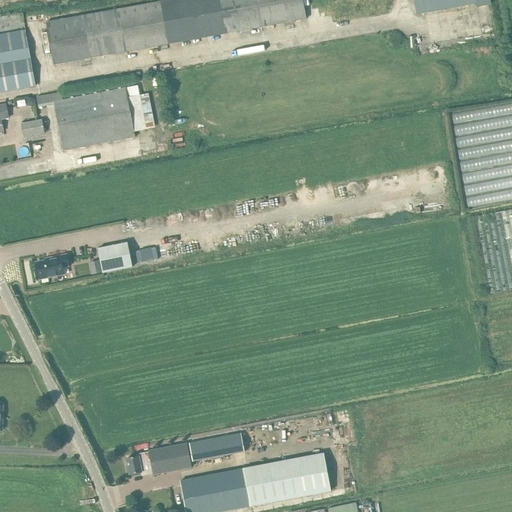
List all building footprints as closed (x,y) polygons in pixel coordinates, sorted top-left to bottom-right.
[(168,44),(306,19),(302,0),(165,0),(160,1),(46,22),(53,65),(168,44)] [(413,0),(416,14),(476,3),(476,7),(491,4),(489,0),(413,0)] [(0,92),(35,86),(25,29),(0,34),(0,92)] [(138,85),(126,88),(63,100),(61,92),(36,97),(38,107),(54,105),(63,151),(135,137),(134,131),(154,127),(148,94),(140,96),(138,85)] [(467,206),(511,199),(511,102),(452,112),(467,206)] [(5,104),(0,105),(0,131),(3,131),(0,119),(8,118),(5,104)] [(42,120),(21,124),(23,137),(44,133),(42,120)] [(511,209),(469,217),(484,295),(511,289),(511,209)] [(127,243),(97,249),(102,273),(132,267),(127,243)] [(37,264),(40,278),(62,273),(61,266),(67,265),(65,256),(55,258),(56,260),(37,264)] [(91,273),(100,273),(99,261),(90,262),(91,273)] [(192,462),(244,452),(240,434),(189,444),(192,462)] [(191,468),(188,451),(187,443),(148,450),(149,452),(137,454),(137,456),(126,459),(129,475),(141,473),(139,466),(151,464),(153,475),(191,468)] [(185,511),(221,511),(251,506),(331,491),(323,453),(180,480),(185,511)] [(357,511),(355,503),(328,509),(328,511),(357,511)]
